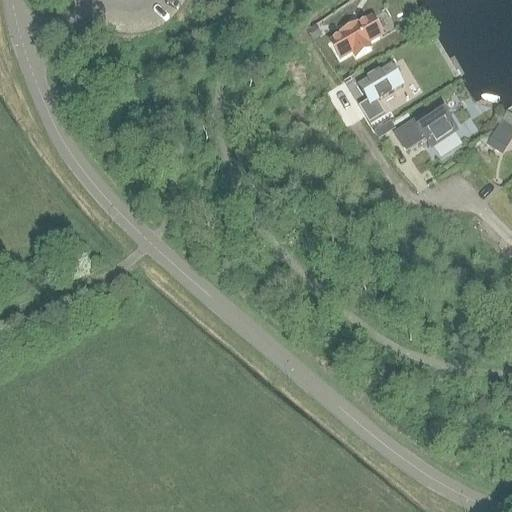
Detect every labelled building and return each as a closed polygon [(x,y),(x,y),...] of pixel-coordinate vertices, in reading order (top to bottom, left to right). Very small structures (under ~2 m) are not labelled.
[(370,19),(329,42),(340,62),(353,55),(355,60),(372,50),(369,46),(381,39),(370,19)] [(321,37),(315,27),(306,33),(313,43),(321,37)] [(394,63),(358,85),(368,101),(360,106),(369,123),(385,114),(378,101),(407,83),(394,63)] [(424,141),(430,150),(455,133),(444,116),(416,134),(411,126),(396,136),(407,152),(424,141)] [(379,142),(396,132),(391,123),(374,133),(379,142)] [(486,147),(502,157),(509,145),(493,136),(486,147)]
